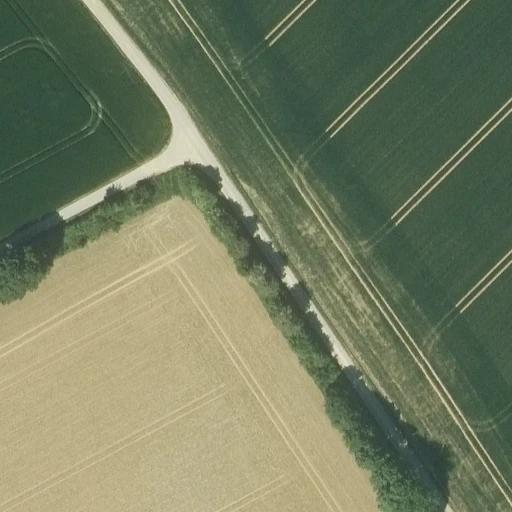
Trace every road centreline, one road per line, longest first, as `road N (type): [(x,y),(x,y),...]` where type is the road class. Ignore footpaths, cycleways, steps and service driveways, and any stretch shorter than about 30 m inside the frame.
road 1 (track): [(203,144),(448,511)]
road 2 (track): [(0,250),(203,144)]
road 3 (track): [(96,0),(203,144)]
